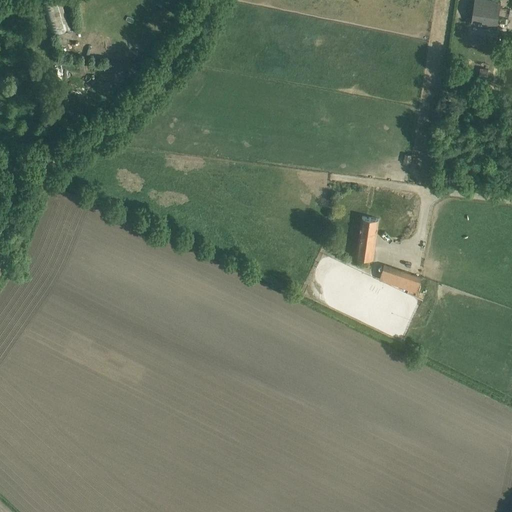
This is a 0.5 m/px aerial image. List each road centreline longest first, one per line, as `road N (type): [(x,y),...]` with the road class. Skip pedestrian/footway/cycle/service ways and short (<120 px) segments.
road 1 (unclassified): [(0,262),(45,169),(138,104),(211,0)]
road 2 (unclassified): [(511,201),(334,177)]
